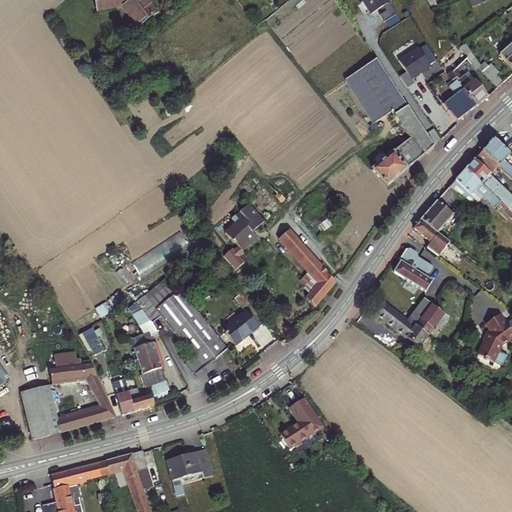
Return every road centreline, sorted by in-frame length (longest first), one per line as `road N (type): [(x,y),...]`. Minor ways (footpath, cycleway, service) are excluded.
road 1 (secondary): [(34,463),(194,418),(278,371),(335,318),(429,186),(511,100)]
road 2 (unknown): [(448,165),(370,45)]
